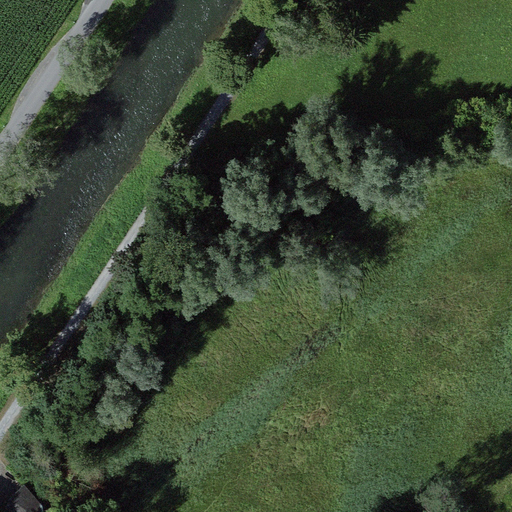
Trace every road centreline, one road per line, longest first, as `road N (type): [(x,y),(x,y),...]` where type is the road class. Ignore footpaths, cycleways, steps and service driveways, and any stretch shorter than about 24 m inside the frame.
road 1 (track): [(292,0),(0,433)]
road 2 (unclassified): [(0,161),(108,0)]
